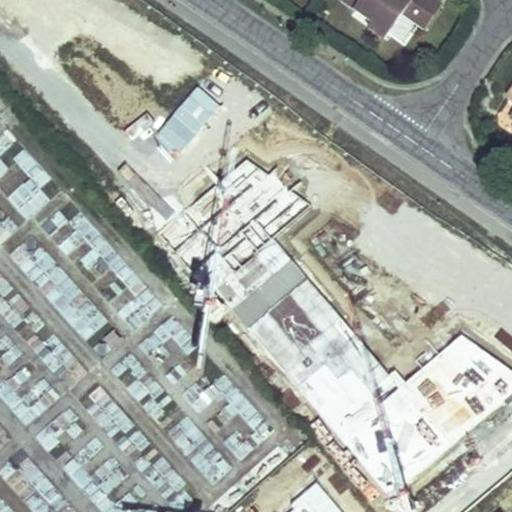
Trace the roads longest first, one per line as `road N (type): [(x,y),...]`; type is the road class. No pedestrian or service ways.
road 1 (tertiary): [(417,145),(213,0)]
road 2 (residential): [(417,145),(510,0)]
